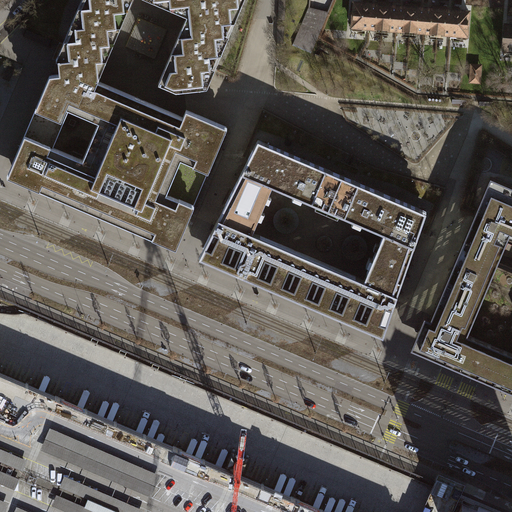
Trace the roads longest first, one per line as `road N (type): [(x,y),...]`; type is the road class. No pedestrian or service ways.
road 1 (primary): [(0,267),(511,485)]
road 2 (primary): [(511,454),(0,238)]
